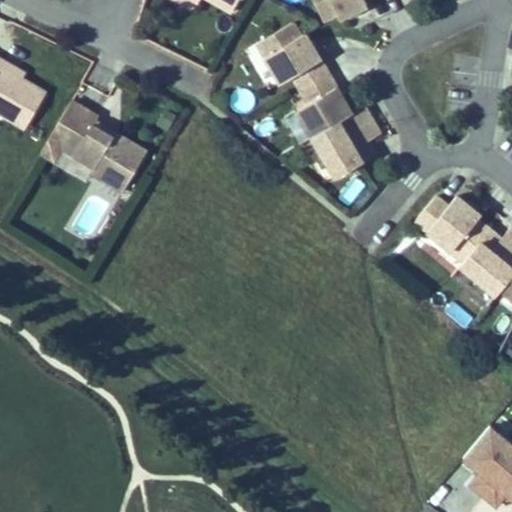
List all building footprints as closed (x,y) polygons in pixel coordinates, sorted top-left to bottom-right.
[(192,0),(202,5),(204,0),(210,0),(236,14),(243,0),(192,0)] [(374,0),(317,0),(325,21),(339,15),(341,20),(370,9),(367,3),(374,0)] [(297,92),(330,76),(308,36),(303,38),(296,25),(270,39),(260,44),(268,57),(283,84),(290,80),(297,92)] [(0,62),(0,118),(24,131),(44,94),(21,81),(24,75),(0,62)] [(330,76),(297,92),(306,107),(298,111),(314,139),(353,115),(330,76)] [(124,134),(114,128),(98,120),(101,115),(75,100),(61,126),(45,154),(59,162),(66,149),(98,166),(95,173),(127,190),(150,149),(124,134)] [(353,115),(314,139),(336,179),(368,161),(378,155),(371,142),(381,136),(366,108),(353,115)] [(294,116),(285,121),(292,134),(302,129),(294,116)] [(511,232),(500,248),(488,238),(494,231),(483,221),(486,218),(462,197),(453,207),(442,197),(420,221),(433,232),(428,237),(451,258),(458,250),(469,260),(459,271),(496,303),(501,297),(511,306),(511,232)] [(511,444),(491,427),(462,461),(475,472),(504,496),(511,502),(511,444)] [(504,496),(475,472),(466,482),(496,506),(504,496)]
